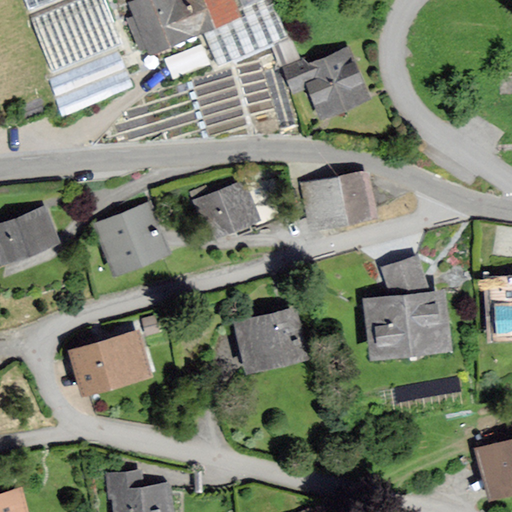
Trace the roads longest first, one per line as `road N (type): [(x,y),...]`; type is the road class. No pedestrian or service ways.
road 1 (residential): [(454,198),(425,220),(77,320),(51,334),(43,361),(53,399),(85,424),(437,511)]
road 2 (residential): [(454,198),(400,172),(310,151),(0,169)]
road 3 (residential): [(413,0),(393,49),(401,91),(423,121),(511,180)]
